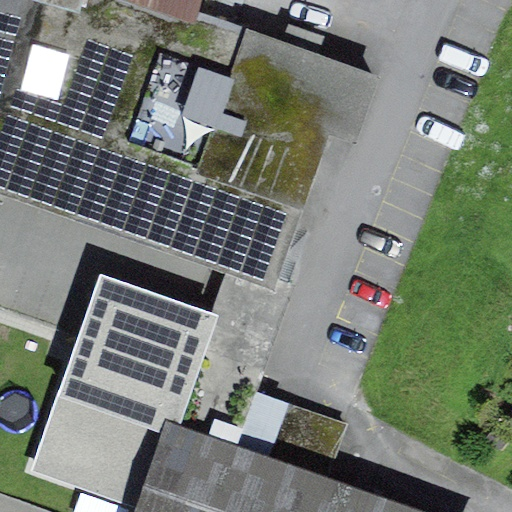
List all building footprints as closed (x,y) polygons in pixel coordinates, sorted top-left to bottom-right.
[(0,0),(0,199),(169,253),(246,27),(195,11),(197,0),(0,0)] [(379,72),(246,27),(169,253),(224,270),(276,289),(279,280),(330,131),(356,140),(379,72)] [(209,314),(172,418),(235,441),(253,391),(290,284),(279,280),(276,289),(224,270),(209,314)] [(111,493),(140,504),(172,418),(209,314),(179,303),(111,493)] [(347,424),(253,391),(235,441),(328,474),(347,424)] [(235,441),(172,418),(140,504),(136,511),(428,511),(328,474),(235,441)]
